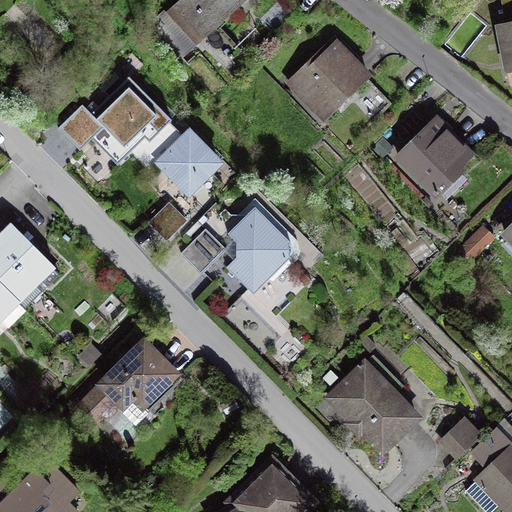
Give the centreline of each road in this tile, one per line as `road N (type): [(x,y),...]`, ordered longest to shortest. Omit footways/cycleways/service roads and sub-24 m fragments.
road 1 (residential): [(370,511),(0,137)]
road 2 (residential): [(511,122),(352,0)]
